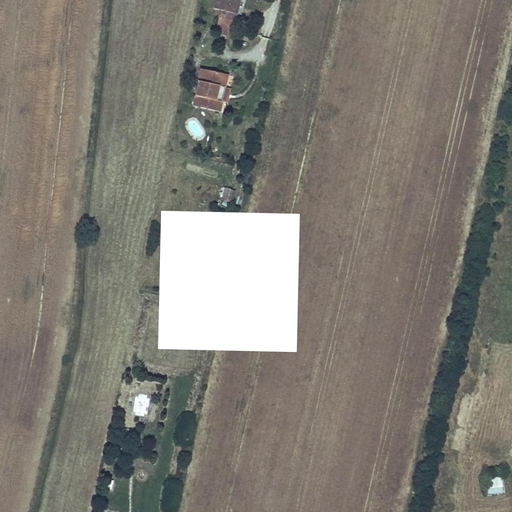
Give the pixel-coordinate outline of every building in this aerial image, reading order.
[(238,0),(215,0),(213,8),(221,10),(235,14),(238,0)] [(235,14),(221,10),(219,18),(234,21),(235,14)] [(234,21),(219,18),(215,33),(230,36),(234,21)] [(227,75),(201,69),(193,106),(219,112),(221,101),(215,100),(218,87),(224,88),(227,75)] [(229,89),(224,88),(218,87),(215,100),(221,101),(226,102),(229,89)] [(235,191),(225,188),(222,200),(232,202),(235,191)] [(145,415),(146,397),(137,396),(136,415),(145,415)] [(488,477),(489,493),(503,493),(502,476),(488,477)]
